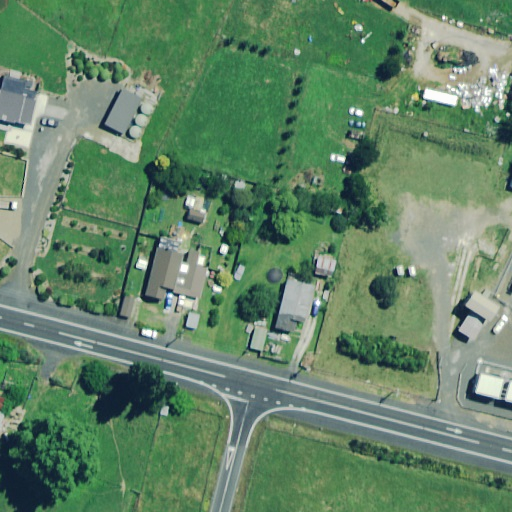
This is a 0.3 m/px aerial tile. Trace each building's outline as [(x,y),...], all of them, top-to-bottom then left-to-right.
[(343,207),(326,200),(322,209),(340,216),(343,207)] [(206,209),(190,203),(185,218),(201,224),(206,209)] [(461,240),(451,237),(448,247),(458,251),(461,240)] [(174,248),(156,244),(142,295),(161,300),(164,286),(187,292),(192,273),(200,275),(202,268),(194,266),(198,251),(175,245),(174,248)] [(334,259),(316,255),(313,274),(318,275),(315,286),(328,289),(334,259)] [(311,287),(285,280),(273,328),(291,333),(294,321),(302,323),(311,287)] [(469,290),(459,306),(467,312),(454,331),(470,343),(495,308),(483,300),(469,290)] [(131,299),(123,297),(118,316),(126,318),(131,299)] [(197,316),(187,314),(184,326),(194,329),(197,316)] [(264,332),(252,329),(247,348),(259,351),(264,332)] [(0,412),(2,413),(5,407),(9,408),(13,395),(4,392),(2,398),(0,397),(0,412)]
